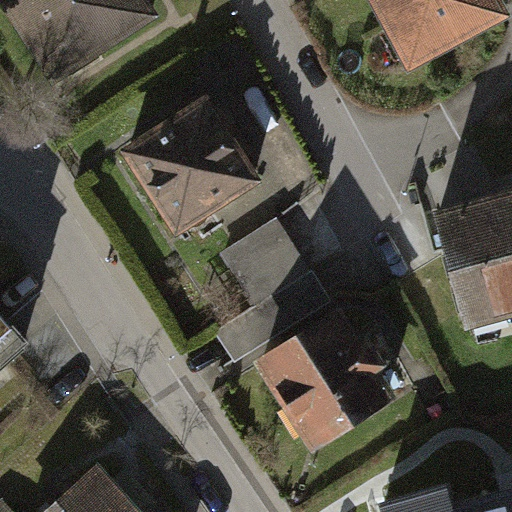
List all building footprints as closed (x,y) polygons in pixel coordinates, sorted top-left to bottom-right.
[(0,0),(0,3),(52,88),(161,21),(147,0),(0,0)] [(511,20),(501,0),(368,0),(412,81),(511,27),(511,20)] [(275,182),(217,96),(124,157),(181,244),(275,182)] [(511,199),(441,220),(475,338),(511,327),(511,199)] [(0,388),(34,359),(0,318),(0,388)] [(400,409),(343,318),(261,369),(318,460),(400,409)] [(47,511),(8,511),(4,507),(0,510),(0,511),(131,511),(95,470),(47,511)] [(451,511),(446,492),(382,509),(382,511),(511,511),(511,498),(463,511),(451,511)]
